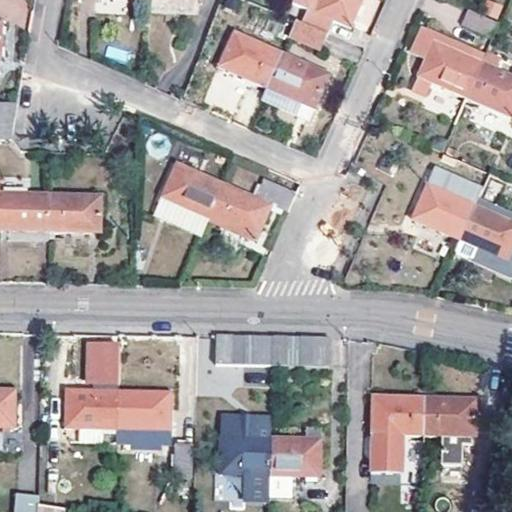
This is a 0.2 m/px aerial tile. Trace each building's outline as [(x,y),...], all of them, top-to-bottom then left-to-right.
[(177,0),(149,0),(149,16),(201,18),(201,1),(177,0)] [(349,30),(361,0),(295,0),(293,5),(309,12),(303,24),(324,34),(327,35),(332,22),(349,30)] [(497,21),(470,9),(463,25),(491,37),(498,21),(497,21)] [(318,47),(324,34),(303,24),(297,21),(290,35),(318,47)] [(473,51),(424,30),(413,53),(427,59),(419,76),(421,77),(415,91),(427,96),(432,82),(467,98),(483,63),(470,58),(473,51)] [(234,31),(219,67),(266,88),(283,53),(234,31)] [(296,112),(308,117),(312,108),(314,109),(330,73),(283,53),(266,88),(300,103),(296,112)] [(511,76),(498,70),(502,60),(487,53),(483,63),(467,98),(511,116),(511,76)] [(213,79),(261,100),(266,88),(219,67),(213,79)] [(266,88),(261,100),(295,115),(307,121),(308,117),(296,112),(300,103),(266,88)] [(0,124),(13,125),(17,106),(0,105),(0,124)] [(13,125),(0,124),(0,142),(10,143),(13,125)] [(209,219),(224,184),(176,163),(161,198),(162,198),(209,219)] [(224,184),(209,219),(257,241),(273,205),(289,213),(297,195),(265,181),(257,198),(224,184)] [(429,184),(413,220),(461,241),(477,205),(429,184)] [(0,232),(50,234),(50,195),(0,193),(0,232)] [(50,195),(50,234),(102,234),(103,195),(50,195)] [(190,217),(207,224),(209,219),(162,198),(156,213),(186,226),(190,217)] [(511,220),(477,205),(461,241),(479,248),(474,261),(511,277),(511,274),(511,220)] [(232,340),(218,339),(217,368),(232,368),(232,340)] [(232,340),(232,368),(246,369),(246,340),(232,340)] [(246,340),(246,369),(260,369),(261,340),(246,340)] [(261,340),(260,369),(274,369),(275,340),(261,340)] [(275,340),(274,369),(288,369),(288,341),(275,340)] [(288,341),(288,369),(301,370),(302,341),(288,341)] [(302,341),(301,370),(315,370),(316,341),(302,341)] [(316,341),(315,370),(331,370),(331,341),(316,341)] [(68,393),(68,422),(67,445),(119,445),(119,432),(120,394),(110,394),(110,383),(94,383),(94,394),(68,393)] [(0,391),(0,429),(16,429),(17,392),(0,391)] [(172,395),(120,394),(119,432),(172,432),(172,395)] [(428,399),(375,398),(374,477),(406,477),(407,437),(426,438),(428,399)] [(479,401),(428,399),(426,438),(443,438),(443,468),(464,468),(464,448),(473,448),(474,439),(478,439),(479,401)] [(272,480),(273,441),(273,420),(221,419),(221,440),(220,479),(272,480)] [(48,444),(67,445),(68,422),(49,422),(48,444)] [(311,430),(311,441),(273,441),(272,480),(326,480),(326,431),(311,430)] [(177,479),(192,479),(193,447),(177,447),(177,479)] [(12,511),(36,511),(39,495),(16,491),(12,511)] [(62,511),(63,511),(44,501),(38,511),(62,511)]
